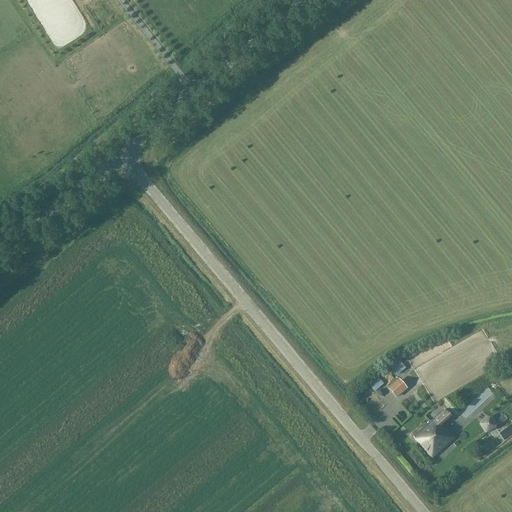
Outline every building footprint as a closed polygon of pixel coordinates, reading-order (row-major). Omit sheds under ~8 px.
[(405,369),(397,361),(389,368),(396,376),(405,369)] [(374,392),(383,385),(376,376),(367,383),(374,392)] [(395,399),(406,390),(398,380),(387,390),(395,399)] [(478,393),(457,412),(463,419),(484,399),(478,393)] [(443,408),(412,437),(432,459),(452,440),(448,435),(449,434),(441,426),(451,417),(443,408)] [(495,427),(489,417),(479,424),(485,433),(495,427)]
